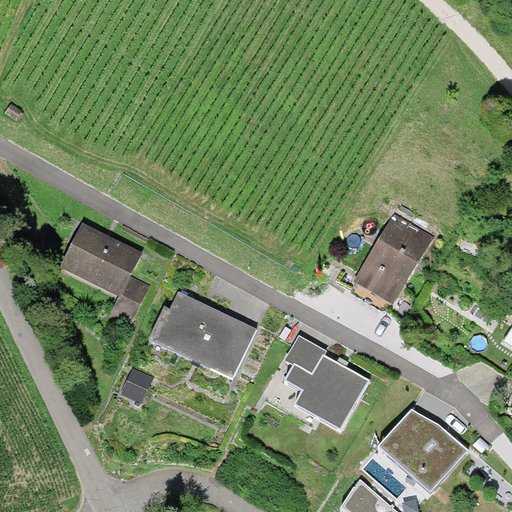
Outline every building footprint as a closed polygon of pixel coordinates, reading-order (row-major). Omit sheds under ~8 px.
[(395,215),(353,284),(393,307),(434,238),(395,215)] [(108,237),(83,225),(61,270),(118,298),(120,299),(131,277),(143,254),(108,237)] [(150,287),(131,277),(120,299),(118,298),(105,324),(126,335),(150,287)] [(204,305),(179,293),(170,311),(165,308),(149,340),(232,381),(256,331),(204,305)] [(323,356),(325,357),(327,352),(300,337),(285,363),(294,368),(295,366),(313,375),(323,356)] [(325,357),(323,356),(313,375),(295,366),(294,368),(285,383),(303,393),(295,407),(341,433),(370,382),(342,367),(325,357)] [(133,369),(120,396),(142,406),(154,379),(133,369)] [(436,424),(412,411),(379,450),(431,495),(469,452),(439,425),(436,424)] [(397,511),(362,479),(341,511),(397,511)]
